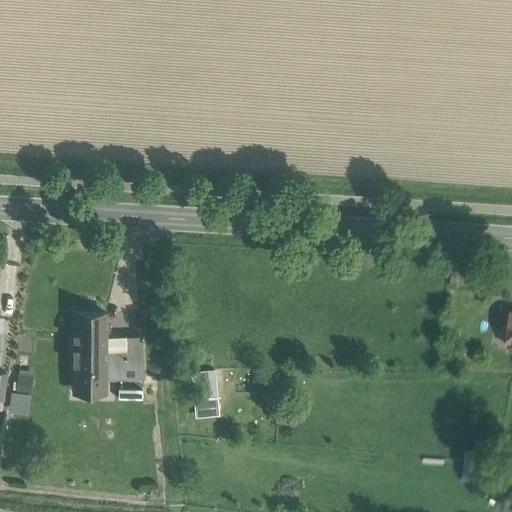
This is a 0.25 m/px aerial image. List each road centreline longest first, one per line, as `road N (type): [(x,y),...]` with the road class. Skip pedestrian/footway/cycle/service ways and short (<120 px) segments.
road 1 (secondary): [(511,243),(0,209)]
road 2 (track): [(148,219),(177,511)]
